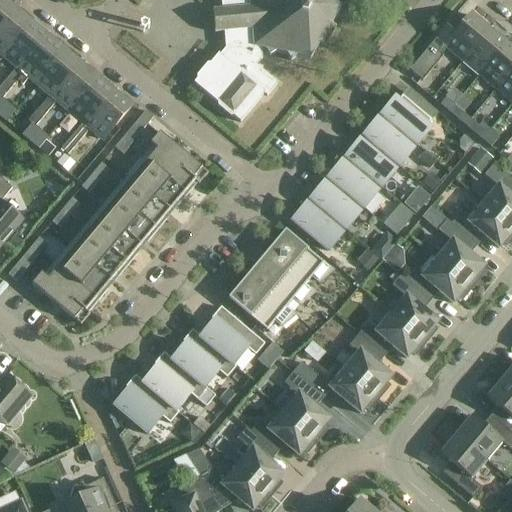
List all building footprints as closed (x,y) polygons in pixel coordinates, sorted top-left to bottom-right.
[(224,33),(225,49),(225,50),(220,56),(218,55),(194,85),(240,124),(264,95),(267,98),(278,85),(256,67),(262,60),(261,50),(266,52),(269,57),(275,54),(286,56),(290,62),(296,58),(310,62),(319,46),(324,49),(335,30),(330,27),(340,11),(329,0),(220,0),(222,10),(213,11),(215,34),(224,33)] [(0,29),(13,13),(0,2),(0,29)] [(0,29),(0,54),(4,58),(31,25),(29,27),(13,13),(0,29)] [(445,48),(463,63),(489,32),(471,17),(445,48)] [(31,25),(4,58),(17,69),(5,83),(12,89),(17,83),(21,78),(18,75),(48,39),(31,25)] [(489,32),(463,63),(479,76),(505,46),(489,32)] [(29,79),(37,86),(64,53),(48,39),(18,75),(21,78),(17,83),(22,88),(29,79)] [(479,76),(496,90),(511,71),(511,51),(505,46),(479,76)] [(430,47),(410,72),(423,82),(443,57),(430,47)] [(53,100),(79,69),(63,55),(65,53),(64,53),(37,86),(50,97),(38,111),(45,117),(57,102),(53,100)] [(95,82),(79,69),(53,100),(57,102),(70,113),(97,81),(97,80),(95,82)] [(511,71),(496,90),(511,103),(511,71)] [(86,127),(114,95),(97,81),(70,113),(83,124),(71,139),(78,145),(90,130),(86,127)] [(12,89),(5,83),(0,88),(0,99),(2,101),(12,89)] [(131,109),(114,95),(86,127),(90,130),(104,142),(131,109)] [(381,118),(384,120),(412,144),(416,147),(430,130),(426,127),(437,114),(423,102),(417,110),(402,97),(398,103),(395,101),(381,118)] [(440,106),(448,113),(454,107),(446,99),(440,106)] [(0,101),(0,117),(5,122),(14,112),(0,101)] [(463,114),(454,107),(448,113),(457,121),(463,114)] [(45,117),(38,111),(28,123),(35,129),(45,117)] [(153,119),(146,112),(114,149),(122,156),(153,119)] [(366,141),(394,165),(398,168),(412,151),(408,148),(412,144),(384,120),(380,124),(377,122),(363,139),(366,141)] [(473,134),(482,141),(490,131),(482,124),(479,127),(473,134)] [(499,138),(490,131),(482,141),(491,149),(499,138)] [(51,276),(45,271),(32,286),(80,327),(90,316),(88,314),(197,185),(199,186),(208,175),(159,134),(146,150),(153,155),(51,276)] [(78,145),(71,139),(61,150),(68,156),(78,145)] [(346,160),(348,162),(377,186),(380,189),(394,172),(391,169),(394,165),(366,141),(362,145),(360,143),(346,160)] [(46,143),(40,150),(49,158),(55,150),(46,143)] [(479,150),(467,166),(480,176),(492,161),(479,150)] [(75,165),(65,156),(57,165),(68,174),(75,165)] [(330,183),(359,207),(363,210),(377,194),(373,191),(377,186),(348,162),(344,167),(342,165),(328,181),(330,183)] [(81,189),(89,196),(109,171),(102,165),(81,189)] [(498,188),(483,206),(511,229),(511,198),(509,196),(511,192),(511,182),(493,166),(484,177),(498,188)] [(0,248),(7,241),(23,222),(1,203),(12,190),(0,179),(0,248)] [(310,202),(313,204),(341,228),(345,231),(359,215),(355,212),(359,207),(330,183),(327,188),(324,186),(310,202)] [(423,205),(413,197),(404,208),(414,216),(423,205)] [(72,199),(52,224),(60,230),(80,206),(72,199)] [(293,223),(308,236),(327,252),(341,236),(337,233),(341,228),(313,204),(309,209),(306,207),(293,223)] [(511,241),(511,229),(483,206),(469,223),(460,215),(451,226),(471,242),(478,232),(499,250),(504,244),(508,247),(511,241)] [(433,214),(426,223),(436,230),(443,222),(433,214)] [(388,216),(382,224),(396,234),(401,228),(388,216)] [(463,251),(471,242),(451,226),(446,222),(438,232),(451,244),(437,261),(472,290),(482,277),(478,274),(484,268),(463,251)] [(332,272),(300,245),(285,232),(277,242),(278,243),(268,256),(266,254),(266,255),(304,287),(312,278),(319,284),(332,272)] [(16,235),(7,247),(15,253),(24,242),(16,235)] [(380,242),(371,253),(382,261),(395,245),(396,244),(386,236),(380,242)] [(39,239),(8,276),(16,283),(47,246),(39,239)] [(395,245),(382,261),(397,275),(405,266),(397,260),(403,252),(395,245)] [(248,277),(247,277),(295,317),(286,309),(293,300),(300,306),(314,295),(304,287),(266,255),(258,264),(260,265),(249,278),(248,277)] [(472,290),(437,261),(422,278),(413,271),(404,281),(424,297),(432,287),(453,305),(458,299),(462,302),(472,290)] [(295,317),(247,277),(240,286),(241,287),(231,300),(229,299),(228,300),(244,313),(267,332),(275,322),(282,328),(295,317)] [(405,299),(390,316),(426,345),(436,332),(432,329),(437,323),(416,306),(424,297),(404,281),(400,277),(391,287),(405,299)] [(201,339),(236,369),(236,368),(233,366),(247,349),(255,357),(264,346),(221,309),(212,320),(215,323),(201,339)] [(426,345),(390,316),(376,334),(366,326),(358,336),(378,352),(386,343),(406,360),(412,354),(415,357),(426,345)] [(227,379),(236,369),(201,339),(192,332),(183,343),(186,346),(173,362),(164,355),(163,355),(207,392),(207,391),(204,389),(218,372),(227,379)] [(353,361),(345,371),(379,400),(390,388),(386,384),(391,378),(370,361),(378,352),(358,336),(344,353),(353,361)] [(312,344),(303,353),(316,365),(325,355),(312,344)] [(273,346),(269,351),(270,358),(275,362),(282,353),(273,346)] [(207,392),(163,355),(154,365),(158,368),(144,385),(135,377),(135,378),(178,415),(179,414),(176,411),(190,395),(198,402),(207,392)] [(310,371),(301,364),(293,374),(317,394),(325,384),(310,371)] [(511,369),(502,381),(511,388),(511,369)] [(379,400),(345,371),(329,389),(360,415),(365,409),(369,412),(379,400)] [(291,404),(283,413),(318,442),(328,430),(324,427),(329,421),(309,403),(317,394),(293,374),(284,384),(290,390),(284,397),(291,404)] [(0,421),(6,426),(18,412),(31,397),(7,377),(2,382),(0,380),(0,421)] [(178,415),(135,378),(126,388),(129,391),(115,408),(147,436),(162,419),(170,425),(178,415)] [(490,418),(511,436),(511,388),(502,381),(487,399),(498,408),(490,418)] [(228,391),(219,401),(226,407),(235,397),(228,391)] [(251,433),(270,449),(278,440),(298,457),(304,451),(307,454),(318,442),(283,413),(269,431),(260,423),(251,433)] [(204,433),(210,426),(199,417),(193,424),(204,433)] [(472,418),(456,436),(486,462),(502,444),(511,452),(511,436),(490,418),(482,427),(472,418)] [(189,424),(180,435),(191,444),(196,443),(202,436),(189,424)] [(270,449),(251,433),(246,429),(238,439),(244,445),(237,454),(245,459),(237,468),(271,497),(282,485),(278,482),(283,476),(263,459),(270,449)] [(486,462),(456,436),(440,455),(451,464),(443,474),(473,500),(482,489),(471,480),(486,462)] [(12,450),(0,465),(15,477),(30,470),(28,468),(22,464),(25,460),(12,450)] [(98,452),(89,456),(93,465),(102,461),(98,452)] [(208,473),(199,479),(213,500),(227,491),(251,511),(252,511),(257,506),(261,510),(271,497),(237,468),(229,478),(218,470),(213,477),(208,473)] [(200,511),(199,509),(213,500),(199,479),(179,491),(184,501),(171,507),(173,511),(200,511)] [(62,507),(64,511),(112,511),(116,510),(103,480),(84,489),(82,485),(74,488),(70,499),(72,503),(62,507)] [(511,483),(510,482),(498,495),(508,504),(511,499),(511,483)] [(372,511),(360,501),(350,511),(372,511)] [(0,511),(24,511),(20,502),(0,510),(0,511)]
